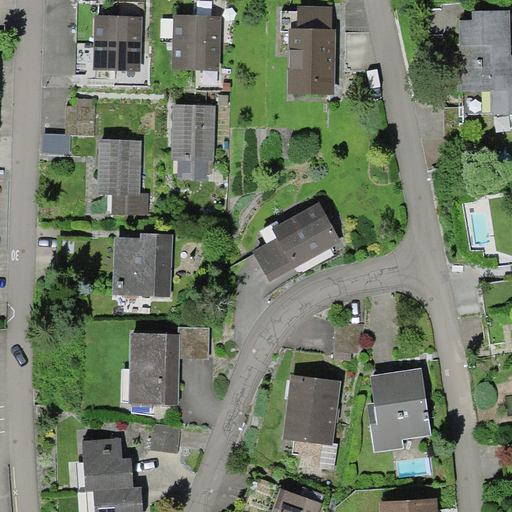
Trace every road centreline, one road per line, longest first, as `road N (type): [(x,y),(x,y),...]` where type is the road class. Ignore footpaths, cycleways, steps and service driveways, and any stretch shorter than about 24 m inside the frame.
road 1 (residential): [(33,0),(21,371),(25,511)]
road 2 (residential): [(193,511),(215,478),(257,356),(298,302),(349,279),(427,266)]
road 3 (residential): [(378,0),(427,266)]
road 4 (residential): [(427,266),(471,511)]
